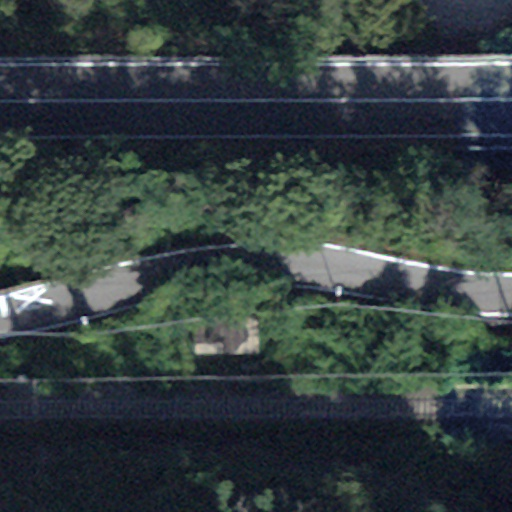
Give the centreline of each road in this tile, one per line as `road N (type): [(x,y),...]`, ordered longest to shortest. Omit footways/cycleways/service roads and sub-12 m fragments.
road 1 (tertiary): [(511,294),(238,266),(0,315)]
road 2 (primary): [(0,97),(511,97)]
